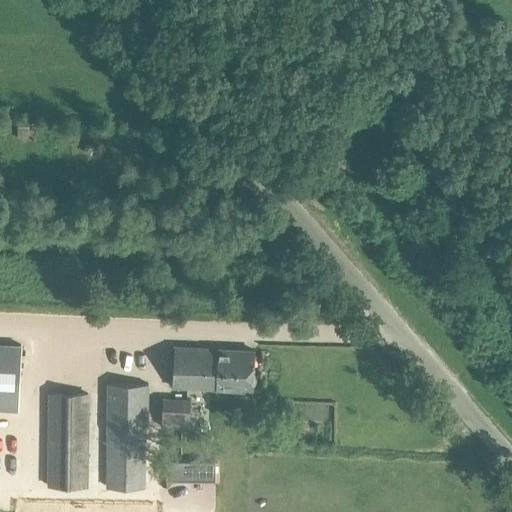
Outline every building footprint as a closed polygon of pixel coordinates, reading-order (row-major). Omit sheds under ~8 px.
[(0,408),(18,410),(21,345),(0,344),(0,408)] [(253,390),(253,385),(255,383),(256,375),(253,373),(255,350),(175,346),(173,386),(253,390)] [(109,383),(109,487),(147,486),(147,431),(149,431),(149,383),(109,383)] [(89,394),(51,394),(51,487),(89,487),(89,394)] [(164,397),(164,425),(192,425),(192,397),(164,397)] [(216,479),(216,461),(167,460),(167,478),(216,479)]
